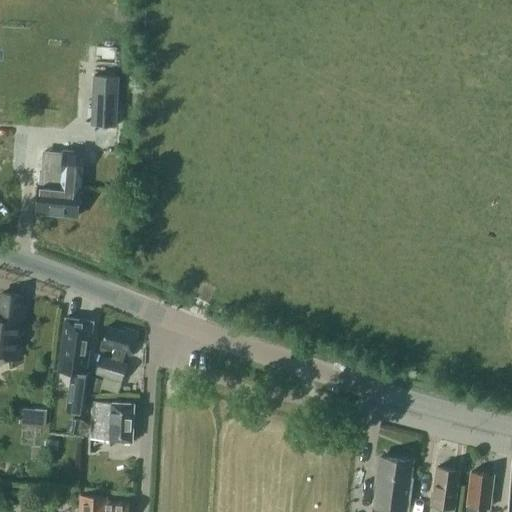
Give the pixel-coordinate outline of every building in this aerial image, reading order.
[(116,125),(119,75),(93,74),(92,87),(105,88),(103,125),(116,125)] [(36,212),(77,216),(80,187),(81,187),(84,151),(63,150),(60,184),(39,182),(36,212)] [(0,355),(19,358),(25,309),(20,308),(22,295),(2,292),(0,309),(0,355)] [(59,370),(78,372),(76,386),(71,385),(68,410),(84,412),(87,388),(89,389),(91,374),(86,373),(93,321),(65,317),(59,370)] [(124,327),(123,330),(107,325),(101,346),(114,349),(111,358),(123,361),(125,353),(132,355),(139,331),(124,327)] [(100,355),(95,373),(122,381),(127,363),(123,361),(111,358),(100,355)] [(104,379),(93,376),(89,389),(100,392),(101,387),(104,379)] [(93,400),(91,438),(132,441),(134,403),(93,400)] [(47,409),(35,408),(33,424),(45,425),(47,409)] [(374,511),(401,511),(402,511),(408,511),(412,477),(409,477),(412,460),(381,456),(379,472),(376,471),(374,486),(377,487),(374,507),(375,507),(374,511)] [(438,505),(436,511),(453,511),(459,469),(437,467),(432,504),(438,505)] [(490,507),(493,474),(471,471),(466,511),(478,511),(479,506),(490,507)] [(127,511),(128,501),(106,500),(107,496),(80,495),(79,506),(75,506),(75,511),(127,511)]
